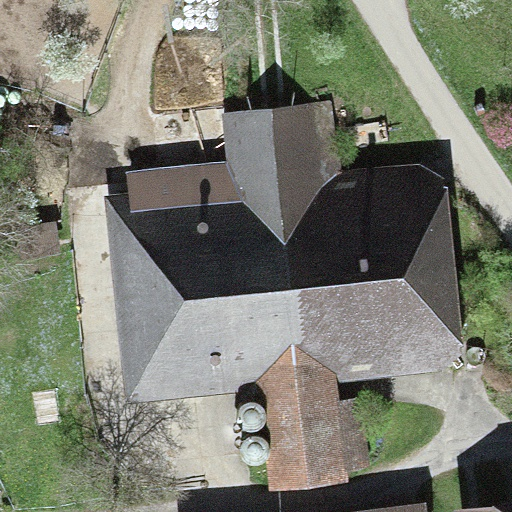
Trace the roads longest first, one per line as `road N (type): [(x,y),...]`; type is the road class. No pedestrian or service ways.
road 1 (track): [(122,511),(103,406),(88,188),(160,0)]
road 2 (unclassified): [(511,226),(370,0)]
